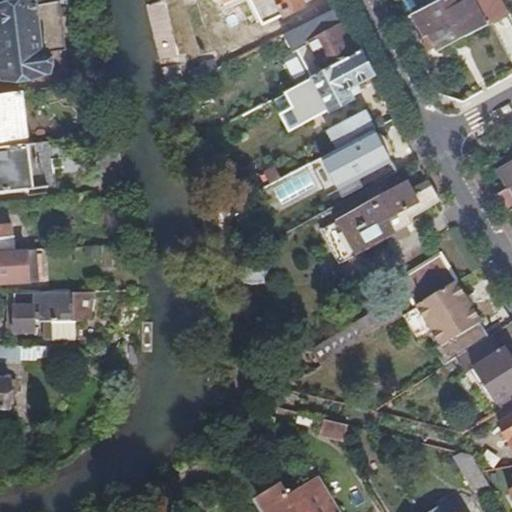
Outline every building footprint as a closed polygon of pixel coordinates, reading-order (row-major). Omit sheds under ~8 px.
[(0,0),(0,31),(3,57),(6,79),(52,73),(49,50),(67,48),(60,0),(0,0)] [(261,0),(271,20),(283,14),(283,15),(304,5),(301,0),(261,0)] [(439,0),(419,11),(413,13),(425,34),(419,36),(427,51),(437,46),(438,48),(509,11),(503,0),(502,0),(439,0)] [(413,0),(419,11),(439,0),(413,0)] [(282,35),(290,51),(294,49),(308,78),(360,52),(338,8),(282,35)] [(300,82),(277,94),(283,105),(318,87),(329,109),(351,98),(346,88),(372,75),(360,52),(308,78),(300,82)] [(187,71),(191,79),(216,67),(212,58),(201,63),(198,66),(187,71)] [(23,93),(0,96),(0,148),(28,145),(23,93)] [(311,147),(316,158),(320,156),(374,129),(365,111),(328,130),(332,136),(311,147)] [(320,156),(323,163),(337,190),(391,162),(374,129),(320,156)] [(0,193),(41,188),(36,144),(28,145),(0,148),(0,193)] [(265,171),(271,182),(291,171),(286,160),(265,171)] [(511,162),(499,170),(509,187),(511,185),(511,162)] [(282,202),(316,189),(309,170),(274,184),(282,202)] [(321,227),(329,242),(414,196),(405,181),(321,227)] [(496,195),(507,213),(511,209),(511,185),(509,187),(496,195)] [(414,196),(329,242),(340,262),(395,233),(394,231),(412,221),(410,217),(440,200),(432,186),(414,196)] [(0,239),(12,238),(11,226),(0,227),(0,239)] [(12,278),(9,252),(0,252),(0,284),(6,284),(6,279),(12,278)] [(416,306),(457,281),(441,255),(401,280),(416,306)] [(434,348),(445,366),(489,337),(480,322),(481,321),(457,281),(416,306),(440,344),(434,348)] [(74,293),(9,294),(10,333),(36,333),(36,320),(74,319),(74,293)] [(314,351),(322,365),(388,324),(380,310),(314,351)] [(53,331),(53,346),(74,346),(74,331),(53,331)] [(503,350),(495,339),(458,361),(486,404),(490,401),(493,406),(511,393),(511,358),(505,348),(503,350)] [(0,345),(0,361),(23,362),(23,346),(0,345)] [(0,378),(0,409),(11,410),(13,379),(0,378)] [(346,441),(346,438),(349,425),(301,414),(300,423),(322,428),(321,435),(346,441)] [(511,416),(500,424),(511,444),(511,416)] [(420,443),(405,439),(403,449),(418,453),(420,443)] [(475,491),(490,483),(472,450),(457,458),(475,491)] [(509,468),(492,471),(494,479),(511,476),(509,468)] [(255,502),(261,511),(339,511),(321,480),(289,499),(282,486),(255,502)] [(459,511),(453,501),(434,511),(459,511)]
